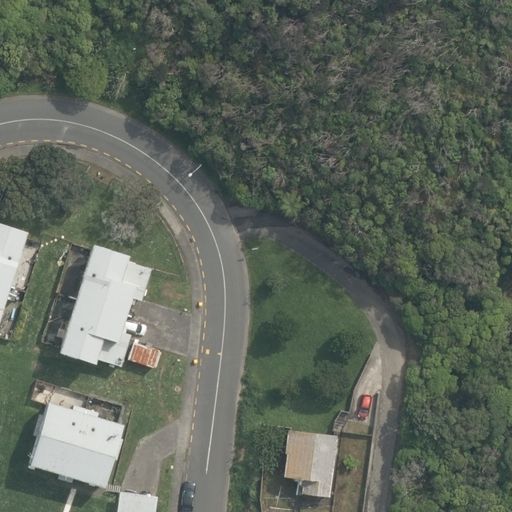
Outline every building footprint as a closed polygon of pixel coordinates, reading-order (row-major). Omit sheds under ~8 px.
[(0,294),(21,229),(0,221),(0,294)] [(91,353),(117,361),(127,329),(116,326),(126,292),(138,295),(148,264),(122,256),(124,250),(90,239),(73,291),(66,289),(62,302),(69,304),(56,347),(90,357),(91,353)] [(27,459),(103,482),(111,453),(116,454),(122,434),(117,432),(121,420),(46,397),(42,410),(38,409),(33,428),(36,429),(27,459)] [(298,489),(325,492),(333,431),(289,426),(290,421),(260,418),(259,432),(282,434),(281,449),(282,449),(279,472),(299,474),(298,489)] [(113,511),(151,511),(155,493),(117,487),(113,511)]
